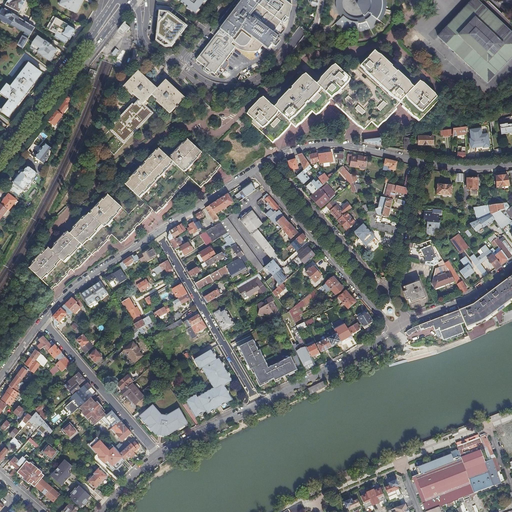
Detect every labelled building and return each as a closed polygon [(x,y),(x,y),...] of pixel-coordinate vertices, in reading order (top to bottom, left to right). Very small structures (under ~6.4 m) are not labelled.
[(9,0),(6,5),(19,12),(25,0),(9,0)] [(82,0),(62,0),(59,6),(75,14),(82,0)] [(177,0),(187,7),(186,8),(189,10),(190,9),(195,13),(199,9),(198,8),(201,5),(202,4),(205,0),(177,0)] [(214,75),(236,46),(243,51),(247,52),(250,52),(253,52),(256,52),(259,51),(263,46),(268,50),(278,37),(273,34),(288,14),(289,13),(291,10),(291,8),(292,5),(292,2),(292,0),(243,0),(238,7),(238,5),(236,6),(233,7),(234,7),(233,8),(231,6),(216,26),(211,33),(215,36),(196,60),(214,75)] [(357,0),(357,3),(364,17),(363,17),(362,18),(360,19),(358,19),(357,19),(355,19),(353,19),(351,18),(349,17),(348,16),(347,15),(345,14),(335,24),(336,24),(337,26),(339,27),(341,28),(343,29),(345,31),(347,31),(350,32),(352,33),(354,33),(356,33),(359,33),(358,31),(360,31),(362,31),(363,31),(366,30),(368,29),(370,28),(370,29),(372,28),(374,27),(376,25),(378,24),(379,22),(381,19),(382,17),(383,15),(384,13),(385,10),(386,8),(386,5),(386,2),(385,0),(357,0)] [(511,23),(502,13),(501,14),(485,0),(472,0),(437,37),(487,84),(503,67),(511,57),(511,23)] [(173,43),(190,21),(171,11),(156,8),(155,25),(153,39),(166,47),(173,43)] [(21,30),(25,32),(30,35),(34,27),(28,23),(26,22),(25,24),(18,20),(19,18),(5,9),(0,17),(0,18),(2,20),(1,22),(6,25),(7,23),(21,30)] [(38,21),(31,18),(28,23),(34,27),(38,21)] [(70,40),(76,29),(56,18),(49,30),(56,34),(55,36),(65,43),(68,38),(70,40)] [(423,49),(429,43),(414,30),(409,36),(423,49)] [(46,41),(38,35),(31,44),(35,46),(34,48),(43,55),(42,56),(48,60),(48,59),(49,60),(57,50),(49,43),(46,41)] [(23,36),(22,36),(17,45),(22,49),(25,45),(28,39),(23,36)] [(123,50),(117,59),(122,61),(124,55),(126,51),(123,50)] [(420,120),(432,107),(430,105),(436,99),(433,96),(434,95),(430,92),(429,92),(425,89),(426,88),(422,84),(421,85),(419,83),(413,89),(407,84),(408,83),(404,80),(400,77),(400,76),(397,72),(396,73),(391,68),(391,67),(387,64),(383,61),(384,60),(380,57),(379,57),(374,52),(361,65),(362,65),(354,73),(349,79),(349,78),(336,66),(333,69),(332,68),(329,72),(330,72),(326,76),(325,76),(322,79),(322,80),(317,86),(306,75),(304,78),(303,77),(299,81),(300,82),(297,86),(296,85),(292,89),(293,90),(291,92),(290,91),(286,95),(287,96),(283,100),(283,99),(279,103),(280,103),(275,109),(264,99),(261,101),(257,104),(258,105),(254,109),(253,108),(250,112),(250,113),(248,116),(252,120),(250,122),(271,142),(276,136),(277,137),(280,133),(283,129),(284,130),(287,126),(287,125),(289,122),(294,127),(299,121),(300,122),(303,118),(303,117),(306,114),(307,114),(310,111),(314,114),(317,112),(321,109),(320,108),(324,104),(325,105),(328,101),(327,100),(330,98),(331,99),(332,98),(337,103),(336,103),(340,107),(341,106),(344,110),(351,117),(352,117),(355,120),(355,121),(359,125),(359,124),(365,129),(371,122),(376,127),(384,119),(385,119),(388,116),(387,115),(391,111),(392,112),(395,108),(394,107),(399,102),(400,103),(401,102),(404,104),(403,105),(407,109),(407,108),(411,112),(414,116),(415,115),(420,120)] [(22,73),(11,87),(24,97),(35,83),(34,82),(41,72),(30,64),(22,73)] [(132,103),(107,129),(109,130),(124,144),(153,113),(146,107),(148,104),(146,102),(152,96),(158,101),(157,102),(170,114),(185,98),(166,80),(161,85),(153,78),(150,82),(138,70),(123,87),(131,94),(132,93),(138,99),(133,104),(132,103)] [(15,107),(16,107),(24,97),(11,87),(7,84),(0,93),(10,100),(2,110),(1,110),(0,111),(8,116),(15,107)] [(67,98),(55,114),(49,122),(52,124),(53,123),(54,125),(69,105),(67,103),(67,102),(72,95),(70,94),(67,98)] [(511,115),(500,119),(501,123),(511,120),(511,115)] [(507,133),(507,134),(511,133),(511,126),(511,124),(508,125),(508,123),(506,124),(500,125),(502,134),(507,133)] [(465,127),(453,129),(453,134),(453,136),(466,134),(467,127),(465,127)] [(482,135),(481,128),(470,130),(472,139),(470,139),(471,148),(483,147),(483,148),(490,147),(488,134),(482,135)] [(98,141),(113,155),(124,144),(109,130),(98,141)] [(434,137),(419,137),(419,145),(433,145),(434,137)] [(57,242),(58,243),(54,248),(51,250),(49,248),(46,251),(42,255),(41,254),(35,260),(36,261),(29,268),(41,280),(51,289),(56,284),(56,285),(60,281),(59,280),(62,277),(63,278),(67,274),(66,273),(70,268),(73,271),(77,266),(78,267),(82,263),(81,262),(84,259),(85,260),(88,256),(88,255),(90,253),(92,254),(96,249),(97,250),(100,247),(100,246),(103,242),(104,243),(107,240),(106,239),(111,234),(120,242),(122,240),(123,240),(134,229),(133,228),(138,223),(138,224),(152,210),(155,213),(160,208),(161,208),(172,197),(171,196),(173,194),(174,194),(185,183),(184,182),(189,177),(199,187),(204,182),(205,183),(216,171),(215,170),(220,165),(197,144),(195,146),(188,140),(183,145),(182,144),(179,148),(180,149),(176,153),(175,152),(172,156),(172,157),(170,159),(159,149),(157,152),(156,151),(152,155),(153,156),(150,159),(149,159),(145,163),(146,163),(141,168),(137,172),(134,176),(133,175),(130,179),(130,180),(125,185),(135,194),(138,197),(145,203),(140,207),(138,205),(129,215),(122,208),(109,196),(104,201),(103,200),(100,204),(100,205),(97,209),(96,208),(92,212),(93,213),(91,215),(89,213),(82,221),(81,220),(76,226),(77,226),(70,234),(68,232),(64,237),(63,236),(57,242)] [(51,148),(46,144),(35,157),(43,164),(49,156),(50,151),(49,150),(51,148)] [(458,153),(458,159),(466,159),(466,147),(462,147),(462,153),(458,153)] [(332,162),(331,153),(318,155),(320,164),(332,162)] [(339,155),(334,154),(334,160),(339,160),(339,166),(343,166),(344,153),(339,153),(339,155)] [(290,171),(294,170),(297,176),(310,166),(302,154),(297,155),(302,166),(298,167),(295,159),(287,162),(290,171)] [(308,156),(309,157),(310,161),(311,164),(316,163),(318,162),(317,154),(313,154),(308,156)] [(347,162),(350,163),(350,164),(349,167),(356,168),(356,166),(366,168),(367,158),(361,157),(361,159),(357,158),(351,157),(352,155),(348,154),(347,162)] [(385,160),(384,166),(388,167),(389,167),(389,170),(395,171),(397,163),(385,160)] [(19,174),(13,182),(13,183),(22,190),(25,192),(34,180),(33,179),(37,173),(28,166),(24,171),(23,170),(20,171),(19,173),(19,174)] [(308,171),(311,168),(310,166),(297,176),(296,177),(303,184),(309,179),(305,174),(308,171)] [(335,167),(331,167),(327,178),(329,180),(335,174),(335,170),(335,167)] [(339,171),(345,178),(349,174),(348,173),(343,167),(339,171)] [(228,183),(232,176),(220,170),(217,178),(228,183)] [(339,171),(350,184),(351,184),(353,183),(350,175),(349,174),(345,178),(339,171)] [(325,175),(318,179),(323,185),(329,180),(327,178),(325,175)] [(509,187),(508,176),(496,177),(497,188),(509,187)] [(478,190),(478,179),(467,179),(467,190),(471,190),(471,196),(478,196),(478,190)] [(311,182),(305,188),(312,195),(322,186),(318,180),(313,184),(311,182)] [(13,183),(10,188),(18,195),(22,190),(13,183)] [(251,184),(239,193),(243,199),(255,190),(251,184)] [(391,185),(389,184),(386,197),(394,199),(395,193),(407,196),(408,189),(404,188),(403,188),(391,185)] [(452,196),(452,186),(437,185),(437,195),(452,196)] [(326,186),(320,191),(329,200),(334,195),(326,186)] [(320,190),(310,199),(313,203),(315,201),(320,207),(321,207),(313,197),(320,191),(320,190)] [(320,191),(313,197),(321,207),(329,200),(320,191)] [(16,200),(9,194),(1,204),(8,209),(9,210),(14,204),(16,200)] [(138,197),(135,194),(122,208),(129,215),(138,205),(140,207),(145,203),(138,197)] [(234,203),(228,194),(210,205),(216,214),(234,203)] [(275,214),(281,209),(280,208),(267,194),(263,197),(270,205),(266,208),(269,212),(266,215),(269,219),(275,214)] [(360,201),(358,197),(350,204),(353,207),(360,201)] [(381,197),(380,201),(378,208),(382,207),(390,209),(393,200),(388,199),(381,197)] [(239,202),(235,205),(238,211),(243,207),(240,201),(239,202)] [(66,207),(61,203),(53,215),(56,217),(66,207)] [(336,205),(329,211),(338,221),(346,213),(352,208),(347,203),(342,208),(343,209),(341,211),(336,205)] [(495,205),(490,205),(492,215),(494,214),(496,213),(501,211),(503,214),(506,212),(511,208),(507,204),(495,205)] [(206,208),(214,222),(219,219),(216,214),(210,205),(206,208)] [(490,205),(474,208),(478,221),(478,220),(491,215),(492,215),(490,205)] [(367,221),(370,229),(386,232),(397,235),(399,228),(381,224),(377,224),(375,225),(372,215),(377,213),(377,215),(382,216),(388,218),(389,215),(390,209),(382,207),(378,208),(368,212),(364,214),(365,216),(367,221)] [(201,211),(195,215),(198,220),(204,216),(201,211)] [(243,219),(241,220),(272,261),(278,256),(268,243),(257,229),(262,224),(252,211),(247,215),(246,214),(241,217),(243,219)] [(501,211),(496,213),(500,220),(506,216),(503,214),(501,211)] [(429,220),(429,224),(427,224),(427,231),(431,231),(430,234),(435,234),(435,229),(436,225),(440,225),(440,221),(439,221),(439,216),(439,215),(432,214),(432,213),(427,213),(424,212),(424,220),(427,220),(429,220)] [(346,230),(354,223),(346,213),(338,221),(346,230)] [(491,215),(495,220),(499,225),(501,224),(498,219),(494,214),(492,215),(491,215)] [(491,215),(478,220),(482,225),(484,228),(495,220),(491,215)] [(277,224),(275,225),(280,231),(282,229),(289,223),(283,217),(276,222),(277,224)] [(221,222),(236,244),(244,255),(248,260),(253,267),(258,273),(263,269),(250,250),(227,218),(221,222)] [(478,221),(470,224),(475,230),(482,225),(478,220),(478,221)] [(228,233),(221,222),(206,231),(206,232),(212,242),(213,242),(223,236),(228,233)] [(190,228),(188,229),(191,234),(193,233),(194,234),(199,231),(194,223),(189,226),(190,228)] [(298,233),(289,223),(282,229),(291,239),(298,233)] [(168,238),(169,238),(175,250),(180,247),(183,245),(180,241),(179,242),(177,239),(176,239),(175,238),(186,231),(182,224),(170,232),(168,238)] [(355,233),(366,245),(374,238),(371,235),(363,226),(355,233)] [(206,232),(200,235),(206,245),(212,242),(206,232)] [(386,232),(384,239),(395,241),(397,235),(386,232)] [(223,236),(227,244),(222,247),(225,251),(231,247),(235,245),(228,233),(223,236)] [(306,238),(303,234),(296,240),(300,244),(306,238)] [(459,234),(451,240),(460,254),(469,248),(459,234)] [(496,246),(497,245),(499,248),(508,260),(511,257),(511,256),(501,242),(501,243),(494,234),(491,237),(489,239),(494,245),(495,245),(496,246)] [(184,255),(193,251),(188,242),(183,245),(180,247),(184,255)] [(419,245),(414,244),(412,249),(419,250),(420,250),(421,250),(428,247),(426,242),(419,245)] [(235,245),(231,247),(239,258),(244,255),(236,244),(235,245)] [(294,248),(291,244),(278,255),(281,259),(294,248)] [(487,254),(489,256),(492,253),(488,249),(485,244),(481,248),(487,255),(487,254)] [(421,250),(426,259),(425,265),(433,267),(438,264),(439,263),(430,246),(428,247),(421,250)] [(199,254),(200,254),(204,262),(205,263),(216,256),(211,247),(199,254)] [(315,255),(308,247),(303,252),(298,256),(305,264),(306,262),(315,255)] [(141,255),(138,257),(140,260),(142,263),(147,260),(148,262),(157,257),(152,248),(145,252),(145,253),(141,255)] [(492,254),(493,255),(501,266),(508,260),(499,248),(492,254)] [(222,253),(216,256),(205,263),(201,265),(204,270),(209,267),(225,257),(222,253)] [(134,257),(133,255),(120,264),(126,273),(127,272),(127,270),(126,267),(134,262),(134,263),(140,260),(138,257),(137,255),(134,257)] [(244,255),(239,258),(195,284),(199,289),(221,276),(220,276),(228,271),(231,276),(233,275),(235,278),(242,275),(243,278),(250,274),(243,262),(248,260),(244,255)] [(474,255),(470,258),(485,278),(488,275),(481,264),(477,259),(474,255)] [(493,255),(487,259),(495,270),(501,266),(493,255)] [(466,279),(475,273),(475,272),(472,269),(473,267),(466,257),(461,261),(466,268),(460,272),(466,279)] [(168,261),(158,267),(151,271),(152,273),(156,271),(157,271),(161,268),(163,271),(165,269),(166,270),(167,270),(169,272),(173,270),(168,261)] [(444,264),(445,265),(455,281),(462,293),(463,293),(467,291),(462,282),(461,283),(448,261),(444,264)] [(432,283),(434,289),(455,281),(445,265),(439,268),(436,269),(432,283)] [(311,269),(310,268),(306,272),(315,283),(319,279),(319,278),(321,275),(318,272),(320,271),(315,266),(311,269)] [(200,272),(197,267),(189,273),(192,277),(200,272)] [(120,270),(107,279),(113,287),(116,285),(113,281),(116,279),(120,284),(127,280),(120,270)] [(265,270),(259,275),(262,279),(264,282),(271,276),(265,270)] [(246,281),(247,284),(238,289),(241,294),(240,294),(242,296),(245,301),(250,298),(249,297),(253,295),(252,293),(258,290),(261,294),(266,290),(259,281),(262,279),(259,275),(258,273),(246,281)] [(499,307),(500,309),(511,301),(511,275),(496,288),(481,299),(475,303),(473,305),(472,305),(468,307),(466,308),(459,310),(465,323),(466,327),(485,319),(499,307)] [(333,277),(326,283),(326,284),(331,289),(338,282),(333,277)] [(273,278),(266,284),(271,291),(278,285),(273,278)] [(147,280),(137,285),(139,288),(141,293),(145,291),(145,292),(147,291),(146,290),(151,287),(147,280)] [(130,283),(135,290),(139,288),(137,285),(136,284),(134,281),(132,282),(130,283)] [(247,284),(246,281),(237,286),(236,286),(238,289),(247,284)] [(411,303),(426,297),(420,281),(405,287),(406,291),(403,292),(406,300),(409,299),(411,303)] [(90,290),(82,295),(89,306),(96,301),(98,302),(101,300),(100,298),(108,293),(100,282),(92,288),(93,288),(92,289),(91,289),(90,290)] [(343,288),(338,282),(331,289),(336,295),(343,288)] [(286,288),(282,284),(272,293),(275,297),(279,294),(280,294),(281,295),(284,293),(283,291),(286,288)] [(182,285),(172,290),(177,298),(178,297),(179,299),(187,294),(182,285)] [(316,289),(289,311),(293,319),(299,315),(303,314),(301,309),(320,295),(316,289)] [(221,295),(218,290),(204,298),(207,303),(221,295)] [(346,291),(335,300),(340,306),(343,303),(351,297),(346,291)] [(187,294),(179,299),(177,300),(178,301),(179,300),(182,305),(190,300),(187,294)] [(276,311),(278,310),(273,302),(275,301),(272,297),(265,300),(264,303),(262,303),(257,305),(260,309),(258,315),(263,316),(265,315),(266,317),(269,318),(270,314),(272,313),(274,316),(278,314),(276,311)] [(356,302),(351,297),(343,303),(348,309),(356,302)] [(68,303),(66,306),(75,315),(81,308),(77,304),(78,303),(76,302),(73,298),(68,304),(68,303)] [(133,316),(134,318),(131,320),(134,325),(143,320),(140,316),(141,315),(138,309),(137,310),(136,308),(131,300),(127,302),(126,300),(122,303),(124,306),(126,305),(132,316),(133,316)] [(170,311),(168,306),(157,312),(160,317),(170,311)] [(67,314),(61,309),(53,317),(56,320),(54,321),(55,326),(55,327),(59,323),(67,314)] [(149,311),(145,314),(147,318),(149,316),(151,315),(154,314),(151,309),(149,311)] [(213,313),(214,316),(219,324),(230,318),(226,309),(221,312),(220,309),(213,313)] [(407,331),(407,332),(407,333),(407,334),(407,335),(408,335),(409,335),(410,335),(411,334),(411,333),(411,332),(412,333),(423,329),(424,330),(433,326),(435,331),(439,329),(443,338),(461,332),(463,331),(461,324),(465,323),(459,310),(449,314),(433,320),(418,326),(413,328),(409,331),(407,331)] [(287,312),(281,315),(278,317),(282,324),(285,323),(283,319),(289,317),(288,318),(290,322),(294,320),(293,319),(289,311),(287,312)] [(180,312),(173,316),(176,321),(180,319),(182,316),(180,312)] [(373,321),(368,313),(358,319),(365,329),(369,326),(368,324),(373,321)] [(188,321),(192,327),(203,321),(199,314),(188,321)] [(293,319),(294,320),(297,326),(304,322),(305,322),(304,320),(302,321),(299,315),(293,319)] [(153,322),(149,316),(147,318),(143,320),(134,325),(135,326),(138,330),(141,333),(141,335),(145,332),(142,327),(145,325),(146,326),(153,322)] [(230,318),(219,324),(223,332),(235,325),(230,318)] [(161,345),(187,330),(183,324),(181,320),(167,328),(161,332),(155,336),(161,345)] [(290,322),(288,323),(297,337),(298,336),(301,335),(299,330),(297,326),(294,320),(290,322)] [(188,321),(183,324),(187,330),(188,329),(192,327),(188,321)] [(192,327),(188,329),(187,330),(192,340),(198,336),(196,334),(207,328),(203,321),(192,327)] [(305,323),(304,322),(297,326),(299,330),(307,327),(306,326),(305,323)] [(81,330),(75,323),(71,327),(77,334),(81,330)] [(341,342),(352,336),(347,327),(345,324),(335,330),(336,333),(337,334),(341,342)] [(357,324),(349,329),(352,334),(356,331),(360,328),(357,324)] [(135,326),(129,331),(133,335),(138,330),(135,326)] [(138,330),(131,337),(133,340),(141,333),(138,330)] [(332,347),(332,346),(341,342),(337,334),(328,338),(317,343),(321,353),(332,347)] [(82,348),(81,349),(86,354),(94,347),(84,335),(77,341),(82,348)] [(43,337),(39,341),(45,347),(49,343),(43,337)] [(245,357),(247,355),(249,359),(246,361),(248,365),(249,364),(251,369),(253,368),(255,372),(254,373),(258,380),(259,379),(261,384),(268,380),(268,381),(274,379),(274,380),(275,380),(279,377),(280,377),(279,374),(283,372),(285,376),(289,374),(288,373),(293,371),(294,372),(297,370),(291,357),(269,367),(261,353),(260,350),(259,351),(253,339),(240,346),(244,355),(245,357)] [(49,343),(45,347),(52,355),(59,349),(55,345),(52,341),(49,343)] [(129,356),(135,363),(143,356),(140,352),(141,351),(134,342),(124,350),(127,353),(128,352),(130,355),(129,356)] [(313,346),(308,348),(312,357),(320,353),(315,344),(313,346)] [(298,350),(295,352),(306,373),(317,367),(312,357),(308,348),(307,347),(298,350)] [(58,359),(60,362),(66,357),(62,353),(59,349),(52,355),(56,360),(58,359)] [(202,368),(213,387),(201,395),(205,402),(211,410),(214,409),(214,410),(221,406),(221,404),(225,402),(225,403),(232,399),(229,393),(227,394),(226,391),(227,390),(225,386),(225,385),(232,381),(229,376),(228,377),(226,373),(227,372),(224,366),(223,367),(221,363),(222,363),(218,358),(216,359),(215,357),(214,357),(212,354),(213,353),(211,349),(194,359),(200,369),(202,368)] [(96,350),(90,356),(96,363),(102,357),(96,350)] [(36,351),(31,358),(35,361),(43,367),(48,361),(43,357),(36,351)] [(72,364),(66,357),(60,362),(53,368),(48,372),(45,375),(47,378),(59,368),(62,372),(72,364)] [(104,360),(102,357),(96,363),(98,366),(99,364),(104,360)] [(26,365),(30,368),(35,361),(31,358),(26,365)] [(29,369),(25,366),(18,376),(22,379),(26,374),(27,372),(29,369)] [(79,373),(74,377),(72,379),(67,383),(70,386),(67,388),(73,396),(81,389),(79,386),(81,384),(86,380),(79,373)] [(125,378),(117,385),(122,391),(123,390),(130,384),(132,383),(133,382),(134,382),(128,375),(125,378)] [(7,380),(5,383),(10,387),(17,392),(19,388),(20,389),(24,383),(21,381),(22,379),(18,376),(12,383),(7,380)] [(325,386),(323,381),(306,390),(309,394),(309,395),(326,386),(325,386)] [(92,387),(88,383),(81,389),(73,396),(75,398),(76,399),(77,401),(77,402),(78,404),(81,407),(88,401),(85,398),(83,395),(92,387)] [(130,384),(123,390),(132,401),(141,393),(137,389),(139,388),(140,386),(137,383),(136,383),(134,385),(132,383),(130,384)] [(14,395),(16,397),(19,393),(17,392),(10,387),(5,395),(11,399),(14,395)] [(143,397),(141,393),(132,401),(135,404),(143,397)] [(211,412),(210,411),(211,410),(205,402),(201,395),(198,397),(196,394),(186,400),(196,417),(200,415),(199,414),(202,412),(203,413),(206,411),(208,414),(211,412)] [(83,411),(82,413),(84,416),(89,421),(90,420),(95,426),(101,420),(107,416),(104,413),(102,410),(103,409),(103,408),(98,402),(96,403),(91,398),(88,401),(81,407),(80,408),(82,411),(83,411)] [(153,430),(152,431),(155,434),(157,434),(157,433),(164,435),(163,436),(165,437),(167,436),(175,431),(162,415),(161,414),(153,405),(140,416),(142,419),(143,418),(147,422),(145,423),(148,426),(149,425),(153,430)] [(19,407),(16,411),(14,413),(18,417),(23,411),(19,407)] [(35,411),(36,413),(44,421),(48,418),(39,407),(35,411)] [(167,416),(162,415),(175,431),(180,428),(179,427),(184,424),(185,425),(188,423),(182,414),(183,413),(181,410),(180,410),(179,408),(167,416)] [(112,411),(107,416),(101,420),(106,425),(117,416),(112,411)] [(44,422),(44,421),(36,413),(31,418),(29,421),(31,424),(34,421),(40,427),(44,422)] [(28,415),(19,425),(23,428),(29,421),(31,418),(28,415)] [(121,421),(111,429),(116,434),(121,440),(122,441),(131,433),(121,421)] [(7,422),(5,423),(1,428),(5,431),(11,425),(7,422)] [(44,422),(40,427),(47,434),(44,438),(46,440),(53,432),(44,422)] [(70,422),(61,430),(70,440),(79,433),(70,422)] [(15,429),(10,435),(14,439),(14,438),(19,432),(15,429)] [(14,439),(10,443),(14,446),(17,449),(20,446),(17,442),(18,441),(14,438),(14,439)] [(30,438),(28,441),(37,449),(40,447),(30,438)] [(499,483),(490,461),(485,462),(481,451),(467,456),(466,453),(464,453),(462,450),(482,442),(480,438),(469,442),(458,446),(459,450),(462,458),(468,478),(474,493),(481,491),(499,484),(499,483)] [(120,444),(115,448),(120,454),(131,444),(129,441),(122,446),(120,444)] [(492,460),(501,482),(505,481),(495,456),(494,456),(489,441),(485,443),(486,447),(488,447),(492,460)] [(132,445),(131,444),(120,454),(125,460),(129,456),(131,459),(136,455),(134,452),(136,450),(137,450),(140,448),(135,442),(132,445)] [(14,446),(10,443),(1,452),(0,453),(0,454),(4,458),(9,452),(14,446)] [(49,444),(42,452),(52,461),(59,452),(49,444)] [(417,470),(419,475),(462,458),(459,450),(451,453),(451,454),(419,466),(419,467),(418,467),(417,470)] [(17,470),(22,464),(23,465),(27,461),(30,458),(26,455),(24,458),(23,457),(18,462),(17,461),(18,460),(15,458),(10,464),(17,470)] [(105,462),(102,460),(98,465),(100,467),(107,474),(111,470),(119,462),(112,455),(105,462)] [(468,478),(462,458),(419,475),(413,477),(426,511),(442,506),(463,498),(474,493),(468,478)] [(23,465),(17,472),(20,475),(23,478),(22,479),(23,479),(29,484),(30,483),(35,488),(36,487),(42,480),(44,477),(45,476),(42,474),(43,473),(42,472),(39,470),(34,465),(32,463),(31,463),(30,464),(27,461),(23,465)] [(51,476),(62,486),(71,475),(69,474),(69,470),(72,467),(64,461),(51,476)] [(94,474),(94,475),(103,482),(105,483),(107,481),(105,479),(109,475),(107,474),(100,467),(94,474)] [(103,482),(94,475),(86,483),(94,491),(103,499),(105,496),(100,492),(96,489),(103,482)] [(42,480),(36,487),(46,496),(52,489),(42,480)] [(397,480),(389,483),(390,485),(385,488),(389,497),(397,494),(398,497),(402,495),(399,489),(398,486),(399,486),(397,480)] [(69,498),(80,508),(83,505),(84,506),(89,501),(88,499),(90,496),(79,486),(76,490),(75,489),(71,494),(72,495),(69,498)] [(375,491),(374,490),(367,493),(367,494),(361,496),(366,508),(372,506),(373,506),(380,503),(380,502),(386,500),(381,488),(375,491)] [(59,495),(52,489),(46,496),(53,502),(59,495)] [(474,493),(463,498),(465,503),(471,500),(481,491),(474,493)] [(18,501),(19,499),(16,496),(9,504),(13,507),(18,501)] [(352,499),(344,502),(347,508),(348,507),(350,511),(354,511),(355,511),(362,509),(358,499),(353,501),(352,499)] [(64,511),(63,510),(61,511),(78,511),(77,510),(78,509),(71,503),(64,511)]
